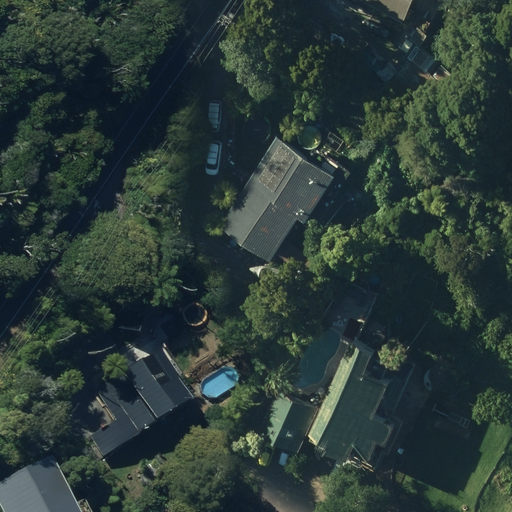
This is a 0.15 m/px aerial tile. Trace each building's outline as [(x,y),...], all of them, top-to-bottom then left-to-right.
[(384,0),(415,13),(416,12),(421,0),(384,0)] [(408,74),(447,99),(462,76),(423,50),(408,74)] [(232,218),(287,254),(314,211),(321,215),(351,169),(290,129),(232,218)] [(108,326),(149,335),(160,290),(119,279),(108,326)] [(350,438),(351,435),(371,444),(373,439),(387,444),(391,443),(398,427),(406,430),(415,410),(395,401),(410,364),(421,369),(427,354),(409,346),(402,363),(387,357),(396,336),(368,325),(324,428),(350,438)] [(124,407),(138,433),(190,402),(181,385),(184,383),(163,348),(108,380),(111,386),(103,391),(115,412),(124,407)] [(275,424),(312,440),(331,397),(294,381),(275,424)] [(0,481),(0,505),(3,511),(73,511),(48,459),(0,481)]
